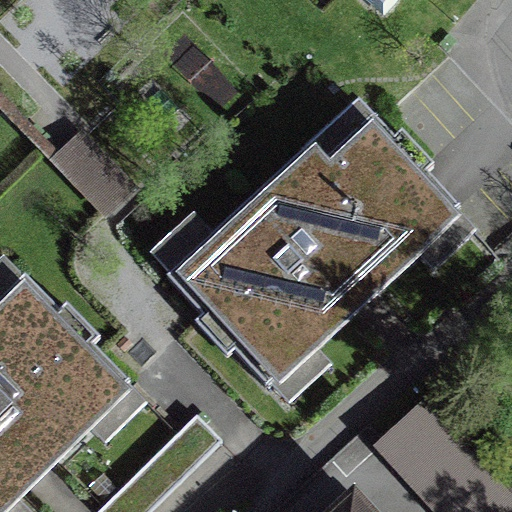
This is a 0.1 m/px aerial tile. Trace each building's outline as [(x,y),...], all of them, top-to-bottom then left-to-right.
[(397,0),(366,0),(384,16),(397,0)] [(362,104),(167,278),(267,389),(462,215),(362,104)] [(83,138),(59,161),(108,212),(132,189),(83,138)] [(25,278),(0,302),(0,511),(130,386),(92,347),(99,339),(66,306),(59,313),(25,278)] [(511,511),(511,491),(426,397),(380,440),(445,511),(511,511)] [(197,417),(99,511),(151,511),(222,442),(197,417)]
